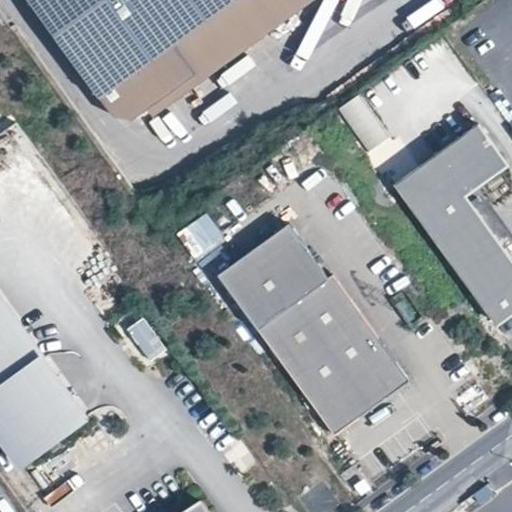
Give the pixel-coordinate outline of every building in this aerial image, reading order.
[(32,0),(106,98),(237,0),(32,0)] [(361,94),(338,110),(367,154),(390,138),(361,94)] [(496,172),(499,152),(478,124),(396,184),(496,321),(511,310),(511,304),(511,259),(464,195),(496,172)] [(507,164),(499,152),(496,172),(507,164)] [(208,212),(176,239),(195,263),(228,237),(208,212)] [(219,276),(335,435),(410,381),(333,275),(329,278),(290,224),(219,276)] [(0,306),(0,434),(22,464),(83,420),(0,306)] [(144,368),(169,353),(147,317),(122,333),(144,368)] [(210,511),(198,494),(173,511),(210,511)]
